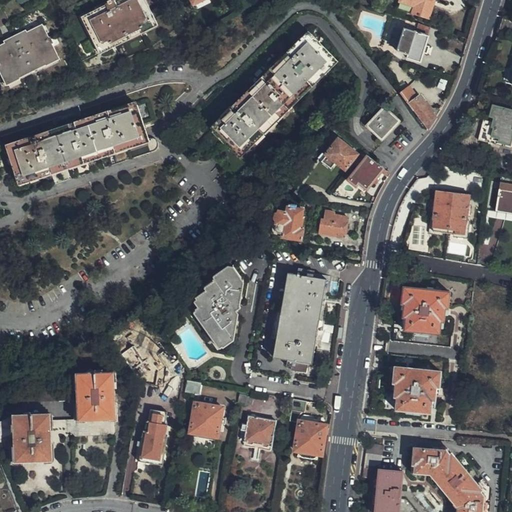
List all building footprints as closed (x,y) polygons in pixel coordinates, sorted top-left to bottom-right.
[(156,22),(144,0),(111,0),(79,16),(80,18),(97,52),(156,22)] [(429,20),(434,0),(400,0),(397,10),(397,11),(429,20)] [(406,53),(405,58),(421,63),(430,34),(401,26),(394,49),(406,53)] [(51,52),(39,27),(11,41),(0,45),(0,80),(20,72),(55,55),(54,51),(51,52)] [(238,154),(332,61),(306,35),(212,128),(238,154)] [(400,92),(418,117),(428,131),(436,117),(435,117),(419,96),(416,98),(408,87),(400,92)] [(494,97),(482,94),(478,107),(491,111),(492,105),(494,97)] [(24,184),(147,144),(131,97),(0,140),(0,164),(15,159),(24,184)] [(511,110),(492,105),(491,111),(490,116),(492,117),(490,126),(493,127),(491,136),(501,139),(501,143),(510,145),(511,139),(511,110)] [(382,139),(398,121),(383,107),(367,125),(382,139)] [(346,170),(357,155),(338,140),(326,155),(346,170)] [(383,168),(366,155),(348,179),(356,185),(359,182),(368,189),(383,168)] [(511,217),(511,191),(498,189),(494,215),(511,217)] [(463,234),(468,194),(436,191),(430,230),(463,234)] [(303,226),(305,214),(301,213),(302,207),(295,205),(295,203),(288,201),(286,210),(278,208),(277,210),(270,212),(270,225),(271,227),(273,230),(276,232),(279,233),(301,237),(302,229),(303,226)] [(346,222),(348,216),(339,215),(339,212),(325,209),(324,218),(321,218),(319,231),(346,237),(348,223),(346,222)] [(250,235),(248,242),(263,245),(264,237),(250,235)] [(234,307),(241,302),(241,298),(239,295),(242,293),(245,280),(241,275),(239,277),(230,265),(215,276),(219,281),(199,296),(204,304),(199,308),(225,344),(234,338),(237,324),(235,320),(238,318),(238,313),(234,307)] [(312,364),(327,280),(287,272),(273,357),(312,364)] [(442,321),(444,307),(447,307),(448,291),(403,286),(401,302),(404,303),(403,316),(405,317),(404,329),(439,333),(440,321),(442,321)] [(173,322),(165,332),(170,341),(178,335),(175,331),(188,321),(183,314),(173,322)] [(434,399),(435,386),(438,386),(439,370),(394,366),(393,381),(395,382),(393,395),(397,396),(395,409),(429,413),(431,399),(434,399)] [(78,389),(67,389),(67,403),(78,404),(78,420),(67,420),(67,436),(115,436),(115,381),(78,380),(78,389)] [(201,383),(187,380),(185,391),(185,392),(199,395),(201,383)] [(67,403),(67,389),(19,390),(20,403),(67,403)] [(307,401),(292,398),(291,409),(305,411),(307,401)] [(221,416),(223,407),(194,403),(189,432),(201,434),(218,436),(220,424),(225,424),(226,417),(221,416)] [(161,465),(167,436),(166,435),(167,425),(165,425),(166,411),(153,408),(150,421),(148,422),(145,431),(144,432),(138,461),(161,465)] [(270,449),(275,421),(247,415),(246,421),(240,420),(239,428),(244,429),(242,445),(270,449)] [(52,435),(67,436),(67,420),(52,420),(51,417),(10,417),(0,420),(0,436),(12,432),(13,460),(51,460),(52,435)] [(322,454),(326,424),(300,420),(298,427),(295,450),(322,454)] [(427,511),(409,490),(400,489),(401,472),(379,469),(381,446),(366,444),(361,476),(376,478),(373,511),(427,511)] [(481,489),(451,453),(448,455),(446,451),(413,448),(411,472),(421,474),(422,471),(429,472),(439,484),(437,486),(447,499),(450,497),(458,507),(457,511),(480,511),(483,495),(479,491),(481,489)]
